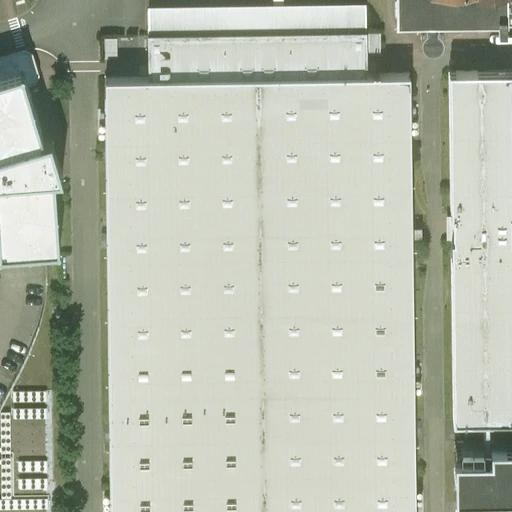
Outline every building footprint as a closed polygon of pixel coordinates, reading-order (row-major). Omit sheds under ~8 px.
[(511,0),(396,0),(397,23),(426,22),(427,29),(425,31),(423,33),(422,36),(421,39),(422,41),(422,43),(423,45),(424,46),(426,48),(428,49),(430,49),(432,50),(435,49),(437,48),(440,46),(441,44),(442,42),(443,41),(443,39),(443,36),(442,35),(441,33),(440,32),(437,29),(438,22),(498,21),(498,29),(506,29),(506,21),(511,21),(511,0)] [(366,30),(148,33),(149,77),(105,77),(111,511),(415,511),(410,73),(367,74),(366,30)] [(23,70),(0,76),(0,252),(59,249),(54,177),(63,176),(51,137),(44,139),(23,70)] [(511,70),(449,71),(454,422),(511,421),(511,70)] [(16,506),(40,505),(40,470),(42,470),(42,445),(44,445),(44,432),(54,432),(54,421),(47,421),(47,406),(18,406),(18,432),(38,432),(38,440),(25,440),(25,453),(16,453),(16,506)] [(511,442),(490,443),(490,454),(454,455),(455,495),(511,493),(511,442)]
